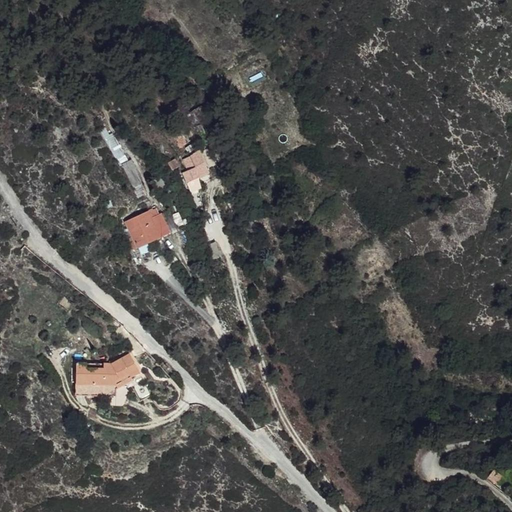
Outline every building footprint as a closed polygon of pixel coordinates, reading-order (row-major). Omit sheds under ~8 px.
[(112,134),(107,127),(100,131),(120,166),(123,165),(134,188),(133,188),(138,198),(146,193),(135,169),(137,168),(131,160),(129,161),(114,132),(112,134)] [(212,175),(202,152),(185,160),(190,171),(185,172),(190,184),(212,175)] [(132,237),(138,248),(170,233),(162,214),(159,215),(156,209),(153,210),(153,209),(148,211),(125,222),(132,237)] [(138,248),(132,237),(126,240),(131,251),(138,248)] [(146,379),(137,360),(121,369),(84,366),(83,399),(123,401),(124,391),(146,379)] [(496,485),(502,476),(493,470),(486,479),(496,485)]
